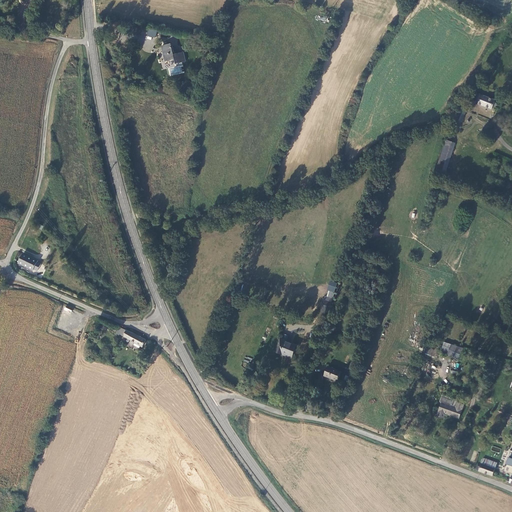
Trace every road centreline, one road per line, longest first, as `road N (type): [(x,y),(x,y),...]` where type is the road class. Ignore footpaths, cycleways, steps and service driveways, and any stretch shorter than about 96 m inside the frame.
road 1 (secondary): [(166,321),(114,169),(91,40)]
road 2 (unclassified): [(511,489),(343,425),(246,402)]
road 3 (unclassified): [(5,265),(34,200),(51,81),(67,40)]
road 4 (unclassified): [(166,321),(129,325),(18,278),(5,265)]
